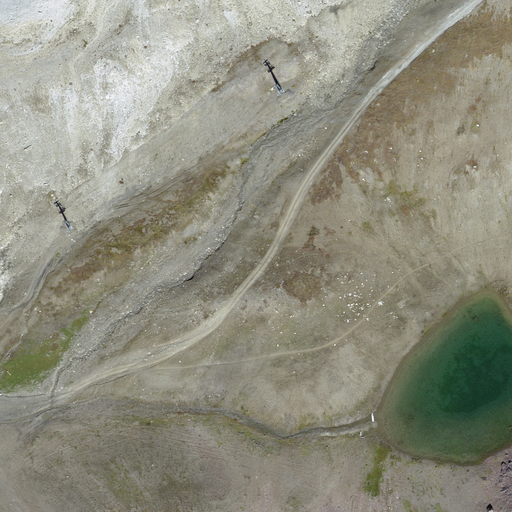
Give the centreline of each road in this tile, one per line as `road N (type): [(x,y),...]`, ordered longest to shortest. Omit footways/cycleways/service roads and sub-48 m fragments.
road 1 (track): [(511,231),(398,280),(350,336),(296,351),(126,370),(0,451)]
road 2 (track): [(126,370),(195,338),(231,307),(260,271),(313,171),(376,88),(476,0)]
